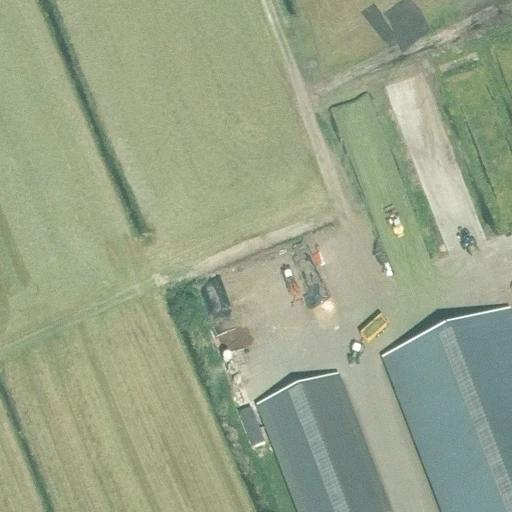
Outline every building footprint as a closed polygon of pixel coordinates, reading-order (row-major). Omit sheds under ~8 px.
[(462,72),(442,79),(468,145),(494,135),(482,104),(476,107),(462,72)] [(470,149),(494,222),(511,216),(511,189),(496,141),(470,149)] [(385,365),(441,511),(511,511),(511,335),(506,319),(385,365)] [(216,361),(220,376),(239,372),(235,356),(216,361)] [(258,414),(295,511),(386,511),(338,384),(258,414)]
